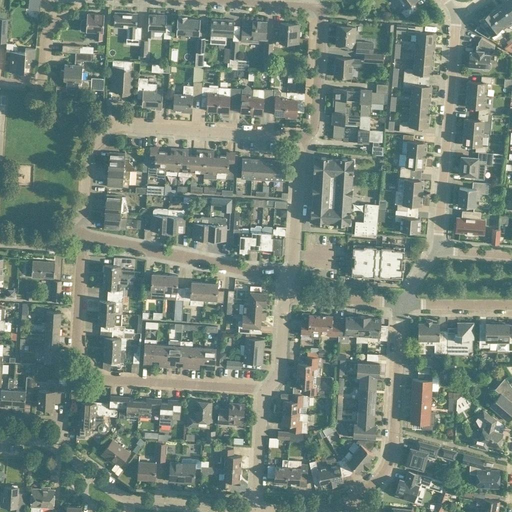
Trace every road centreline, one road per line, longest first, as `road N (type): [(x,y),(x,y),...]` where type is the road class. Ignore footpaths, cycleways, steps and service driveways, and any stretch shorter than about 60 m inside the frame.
road 1 (unclassified): [(264,390),(99,377),(75,348),(81,236)]
road 2 (residential): [(294,142),(313,128),(318,10),(204,0)]
road 3 (residential): [(437,249),(456,15)]
road 4 (residential): [(404,303),(387,467),(346,501)]
road 5 (residential): [(290,272),(81,236)]
road 6 (residential): [(294,142),(124,126),(101,138)]
road 7 (residential): [(224,507),(135,502),(55,447)]
road 8 (residential): [(290,272),(299,147)]
road 9 (residential): [(404,303),(284,296)]
